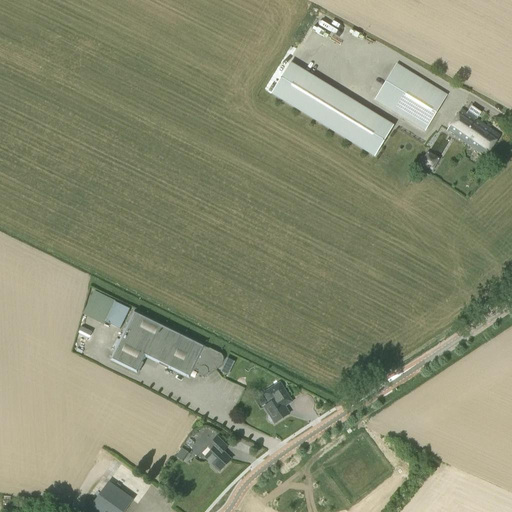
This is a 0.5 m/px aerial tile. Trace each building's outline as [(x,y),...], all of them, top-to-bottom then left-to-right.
[(374,79),(333,59),(329,68),(332,69),(328,76),(367,94),(374,79)] [(290,63),(271,94),(374,157),(379,149),(392,127),(393,126),(380,118),(361,107),(347,98),(328,86),(293,65),(290,63)] [(424,132),(447,95),(396,64),(374,101),(424,132)] [(484,157),(499,135),(462,109),(447,131),(484,157)] [(119,329),(129,309),(115,302),(105,322),(119,329)] [(206,351),(202,349),(204,345),(133,311),(108,361),(135,373),(143,357),(187,378),(191,369),(195,371),(196,371),(196,372),(197,375),(199,376),(202,376),(204,375),(206,373),(206,374),(220,363),(222,362),(223,359),(222,356),(221,354),(219,353),(208,347),(206,351)] [(223,365),(220,372),(228,375),(231,369),(223,365)] [(274,423),(288,413),(283,406),(291,401),(279,382),(263,393),(269,402),(263,406),(269,415),(267,415),(267,418),(269,420),(271,421),(272,420),(274,423)] [(219,471),(230,459),(222,452),(226,447),(216,437),(207,446),(211,450),(204,457),(212,465),(211,466),(215,471),(217,469),(219,471)] [(106,511),(124,511),(133,500),(108,482),(87,511),(88,511),(105,511),(106,511)]
